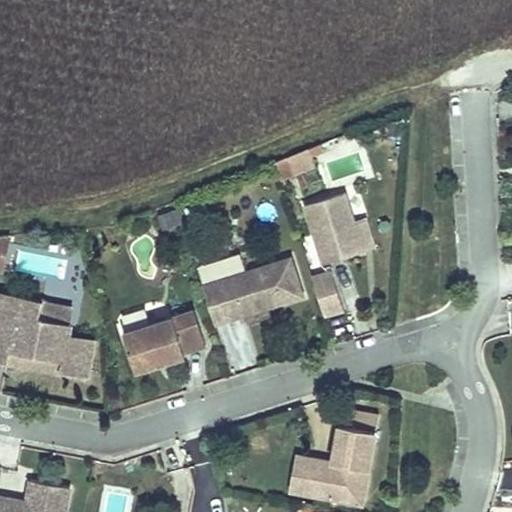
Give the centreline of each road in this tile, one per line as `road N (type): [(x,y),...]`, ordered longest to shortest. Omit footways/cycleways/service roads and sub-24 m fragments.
road 1 (residential): [(442,339),(112,441),(0,418)]
road 2 (residential): [(442,339),(475,309),(481,115)]
road 3 (residential): [(458,511),(470,395),(442,339)]
